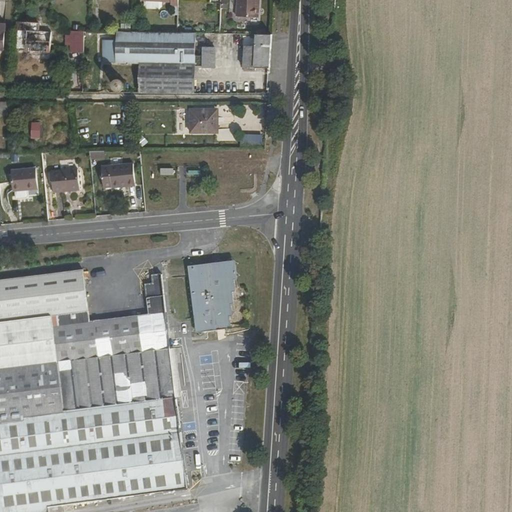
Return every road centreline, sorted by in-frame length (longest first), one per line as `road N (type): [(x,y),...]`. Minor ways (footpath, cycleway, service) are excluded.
road 1 (primary): [(270,511),(290,212)]
road 2 (residential): [(0,237),(290,212)]
road 3 (primary): [(290,212),(303,0)]
